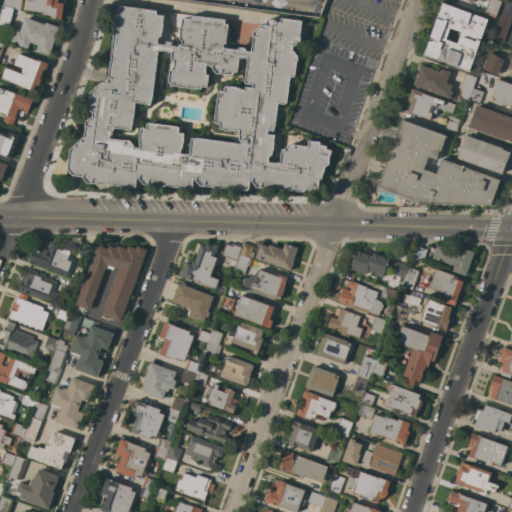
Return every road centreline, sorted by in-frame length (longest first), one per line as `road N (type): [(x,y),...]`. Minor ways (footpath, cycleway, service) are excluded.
road 1 (residential): [(415,0),(233,511)]
road 2 (tertiary): [(511,231),(0,215)]
road 3 (residential): [(177,221),(70,511)]
road 4 (residential): [(511,234),(412,511)]
road 5 (residential): [(92,0),(0,260)]
